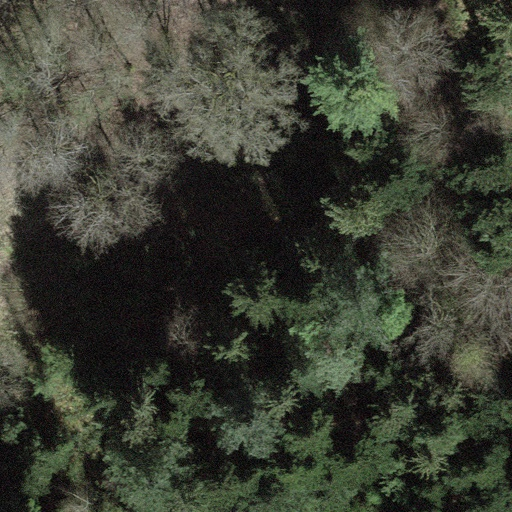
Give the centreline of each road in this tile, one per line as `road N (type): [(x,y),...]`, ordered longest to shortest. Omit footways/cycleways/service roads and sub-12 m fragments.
road 1 (track): [(456,0),(493,170)]
road 2 (track): [(493,170),(511,306)]
